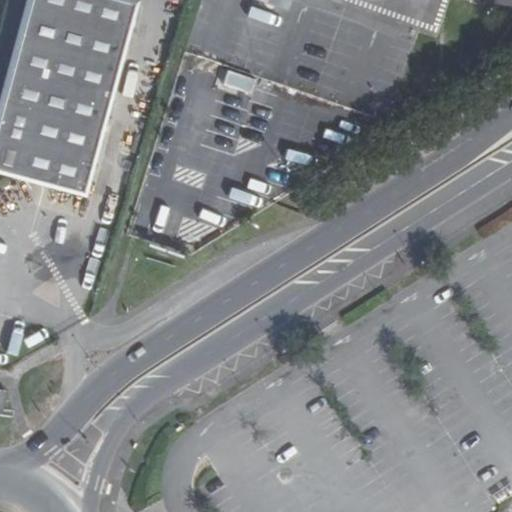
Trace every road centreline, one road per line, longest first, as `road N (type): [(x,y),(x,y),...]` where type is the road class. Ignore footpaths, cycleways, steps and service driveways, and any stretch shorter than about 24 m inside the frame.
road 1 (secondary): [(511,140),(193,345)]
road 2 (secondary): [(193,345),(122,369),(48,446),(1,477)]
road 3 (secondary): [(82,511),(120,415),(193,345)]
road 4 (unknown): [(348,341),(453,511)]
road 5 (unknown): [(409,303),(511,458)]
road 6 (unknown): [(277,385),(362,511)]
